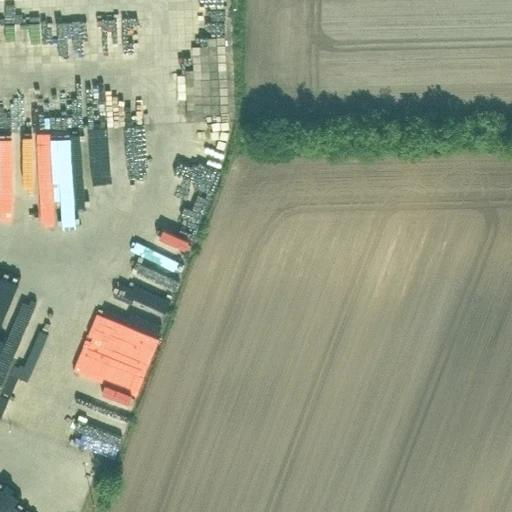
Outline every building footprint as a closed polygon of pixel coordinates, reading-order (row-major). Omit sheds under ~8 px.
[(223,0),(188,0),(171,1),(172,34),(225,31),(223,0)] [(13,27),(14,43),(69,40),(68,23),(13,27)] [(122,23),(74,25),(75,48),(91,47),(91,39),(123,38),(122,23)] [(219,44),(188,45),(189,68),(182,68),(183,91),(222,89),(219,44)] [(45,193),(97,190),(93,130),(41,133),(45,193)] [(0,224),(31,224),(29,131),(0,131),(0,224)] [(169,137),(150,177),(195,199),(215,159),(169,137)] [(140,216),(122,284),(130,286),(127,296),(153,303),(174,225),(140,216)] [(161,330),(119,315),(108,344),(150,358),(161,330)] [(0,416),(24,424),(54,335),(27,325),(20,344),(16,345),(0,339),(0,416)] [(112,381),(106,405),(76,398),(71,422),(88,427),(88,425),(101,428),(104,417),(116,419),(117,415),(127,417),(134,387),(112,381)]
